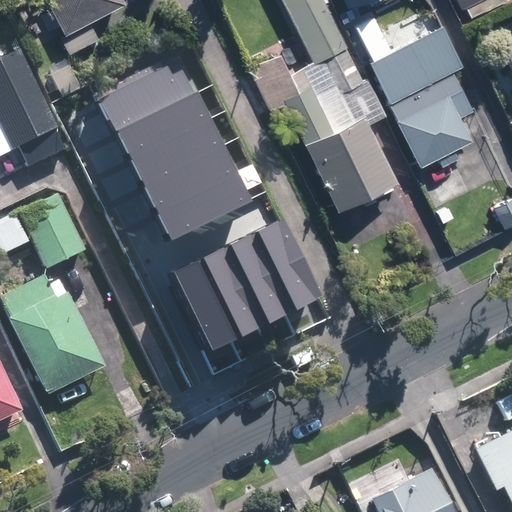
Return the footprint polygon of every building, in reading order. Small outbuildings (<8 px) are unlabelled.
[(72,53),(76,51),(100,39),(91,23),(129,3),(126,0),(49,0),(68,35),(63,37),(72,53)] [(286,105),(339,212),(398,184),(370,126),(385,119),(366,80),(360,83),(344,50),(349,48),(324,0),(284,0),(314,62),(290,74),(280,54),(251,68),(273,113),(286,105)] [(343,0),(348,9),(366,0),(343,0)] [(468,13),(494,0),(455,0),(458,4),(462,2),(468,13)] [(373,64),(423,167),(472,143),(460,119),(472,113),(452,72),(461,68),(442,30),(373,64)] [(511,126),(511,34),(498,40),(511,70),(511,113),(507,116),(511,126)] [(15,46),(0,53),(0,127),(9,145),(17,142),(26,162),(63,144),(15,46)] [(180,59),(99,100),(116,133),(197,92),(180,59)] [(66,62),(48,71),(57,87),(74,78),(66,62)] [(197,92),(116,133),(129,160),(212,119),(198,91),(197,92)] [(225,145),(212,119),(129,160),(142,186),(225,145)] [(225,145),(142,186),(156,214),(239,173),(225,145)] [(252,199),(239,173),(156,214),(169,240),(252,199)] [(15,208),(42,264),(80,245),(53,189),(15,208)] [(12,209),(0,214),(0,248),(26,237),(12,209)] [(257,231),(298,311),(325,297),(284,217),(257,231)] [(257,231),(230,244),(270,324),(271,324),(298,311),(257,231)] [(203,257),(244,337),(270,324),(230,244),(203,257)] [(203,257),(175,272),(215,352),(244,337),(203,257)] [(53,294),(51,290),(41,271),(0,291),(0,302),(5,314),(3,314),(43,393),(102,362),(64,289),(53,294)] [(0,417),(19,409),(0,368),(0,417)] [(504,416),(511,412),(511,390),(496,398),(504,416)] [(511,425),(471,445),(491,486),(499,483),(511,509),(511,425)] [(453,511),(430,467),(370,498),(377,511),(453,511)]
